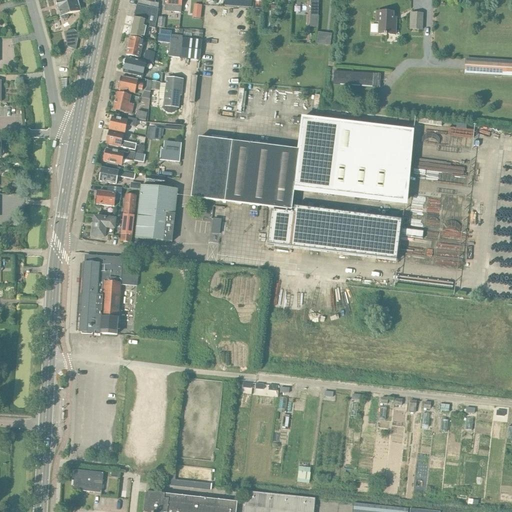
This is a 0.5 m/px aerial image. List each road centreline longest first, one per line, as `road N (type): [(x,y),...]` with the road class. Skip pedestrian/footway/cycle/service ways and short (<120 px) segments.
road 1 (secondary): [(39,511),(57,244)]
road 2 (residential): [(72,245),(122,0)]
road 3 (residential): [(30,0),(56,120),(74,135)]
road 4 (secondary): [(74,135),(101,0)]
